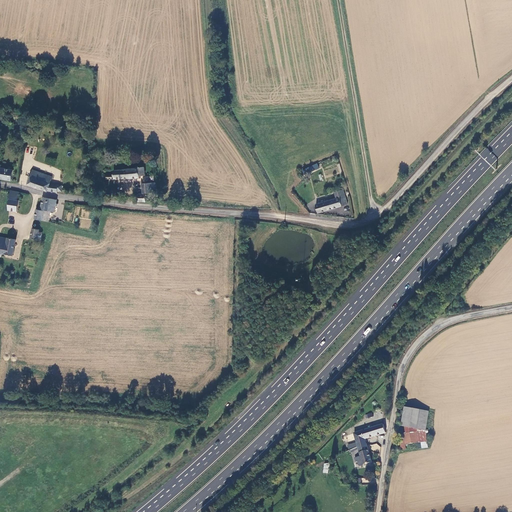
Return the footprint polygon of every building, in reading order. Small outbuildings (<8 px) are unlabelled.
[(302,170),(304,175),(319,168),(317,163),(302,170)] [(0,177),(12,179),(13,169),(0,167),(0,177)] [(143,167),(111,171),(112,175),(105,175),(105,179),(139,177),(139,175),(144,175),(143,167)] [(52,176),(32,169),(28,184),(52,191),(57,192),(57,190),(61,191),(61,185),(50,182),(52,176)] [(151,192),(151,184),(142,184),(142,192),(151,192)] [(318,212),(347,204),(343,190),(335,192),(337,198),(315,205),(318,212)] [(20,192),(12,191),(10,198),(11,200),(10,209),(18,211),(20,200),(19,200),(20,192)] [(129,191),(129,200),(137,201),(138,193),(138,191),(129,191)] [(55,212),(57,200),(43,198),(41,209),(44,210),(51,211),(55,212)] [(44,210),(44,211),(43,220),(49,221),(51,211),(44,210)] [(32,238),(41,240),(43,233),(40,232),(40,230),(34,228),(32,238)] [(0,252),(13,255),(17,240),(9,238),(9,239),(0,237),(0,252)] [(402,425),(405,425),(425,429),(428,410),(405,406),(402,425)] [(386,433),(383,425),(372,429),(375,437),(386,433)] [(405,425),(405,434),(426,430),(425,429),(405,425)] [(354,434),(357,442),(366,440),(375,437),(372,429),(354,434)] [(400,435),(402,445),(407,444),(427,440),(426,430),(405,434),(400,435)] [(372,462),(366,440),(357,442),(361,456),(358,458),(360,466),(372,462)] [(378,443),(370,445),(372,452),(380,449),(378,443)]
